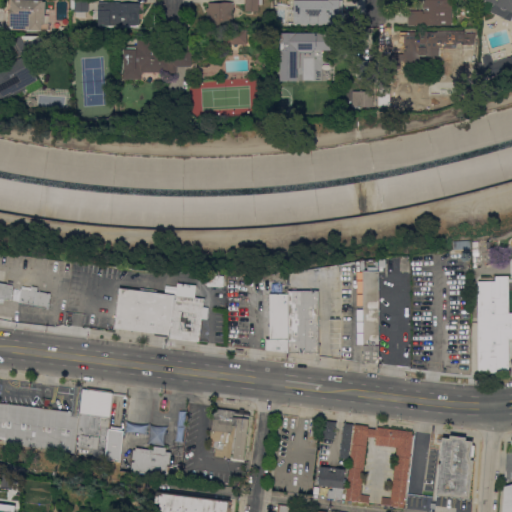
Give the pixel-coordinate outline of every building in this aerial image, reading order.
[(44,0),(44,3),(46,3),(46,23),(50,23),(50,29),(43,29),(43,30),(10,29),(10,28),(8,28),(9,10),(12,10),(12,0),(44,0)] [(89,0),(89,11),(87,11),(87,18),(79,18),(79,11),(75,11),(75,0),(89,0)] [(246,0),(263,0),(263,4),(259,4),(259,12),(246,11),(246,0)] [(344,0),(344,10),(332,10),(332,20),(329,20),(329,22),(323,22),(323,26),(314,26),(314,23),(307,23),(307,24),(298,24),(298,10),(306,10),(306,0),(344,0)] [(409,25),(408,8),(425,8),(424,0),(453,0),(453,25),(409,25)] [(511,0),(511,11),(507,9),(505,10),(502,8),(501,6),(486,0),(511,0)] [(121,2),(121,3),(144,2),(144,13),(140,13),(140,24),(121,25),(99,25),(95,25),(95,18),(99,18),(99,11),(99,2),(121,2)] [(224,2),(233,2),(233,4),(234,4),(234,8),(233,8),(233,25),(207,25),(207,8),(209,8),(209,2),(224,2)] [(440,47),(439,56),(425,56),(425,54),(421,54),(421,62),(390,62),(390,53),(403,53),(403,30),(423,30),(423,32),(438,32),(438,30),(465,30),(465,37),(474,37),(474,62),(457,62),(457,47),(440,47)] [(223,44),(222,32),(248,31),(248,44),(223,44)] [(335,32),(335,49),(314,50),(314,52),(300,52),(300,67),(297,67),(297,80),(281,80),(281,57),(278,57),(278,50),(280,50),(280,41),(278,41),(278,34),(279,34),(279,32),(335,32)] [(0,59),(4,57),(6,61),(13,57),(12,55),(19,51),(13,41),(13,40),(12,37),(18,34),(20,36),(22,35),(42,35),(48,47),(36,54),(34,49),(23,54),(24,56),(26,55),(42,85),(30,91),(28,86),(15,92),(16,95),(4,101),(3,97),(0,98),(0,59)] [(142,72),(142,79),(124,79),(124,47),(138,47),(138,39),(159,39),(159,45),(163,45),(163,51),(192,51),(192,66),(177,66),(177,72),(142,72)] [(486,75),(511,68),(511,55),(490,62),(488,54),(481,56),(486,75)] [(459,66),(463,70),(465,67),(474,75),(462,88),(449,77),(459,66)] [(393,105),(382,105),(382,86),(394,86),(393,105)] [(353,106),(353,91),(375,91),(375,106),(353,106)] [(390,109),(390,92),(377,92),(377,109),(390,109)] [(319,267),(337,265),(338,277),(320,279),(319,267)] [(289,351),(288,292),(288,270),(293,270),(293,266),(319,266),(319,351),(289,351)] [(362,361),(364,270),(368,270),(368,266),(378,266),(378,270),(380,270),(380,363),(362,361)] [(511,337),(509,337),(509,371),(479,369),(479,279),(496,279),(496,274),(509,274),(509,311),(511,311),(511,337)] [(209,286),(209,275),(224,275),(224,286),(209,286)] [(0,282),(4,283),(4,280),(14,282),(13,284),(14,285),(12,300),(2,298),(2,301),(0,300),(0,282)] [(116,326),(121,287),(141,289),(141,287),(146,287),(146,288),(150,288),(153,289),(152,291),(177,294),(178,282),(198,284),(196,296),(205,297),(204,305),(209,306),(208,318),(203,317),(200,340),(170,337),(171,333),(116,326)] [(49,308),(20,303),(20,301),(22,289),(31,290),(32,286),(38,287),(37,291),(51,293),(49,308)] [(15,288),(22,289),(20,301),(13,300),(15,288)] [(289,351),(265,349),(265,338),(269,338),(269,293),(288,292),(289,351)] [(5,443),(6,440),(0,439),(0,401),(77,412),(80,389),(83,389),(75,452),(5,443)] [(83,389),(113,393),(110,417),(102,416),(98,449),(79,446),(80,437),(77,437),(75,452),(83,389)] [(250,412),(221,408),(220,417),(216,416),(215,424),(213,424),(209,455),(229,458),(230,455),(245,457),(250,412)] [(319,437),(311,436),(312,432),(310,432),(310,429),(312,430),(312,426),(311,425),(311,423),(313,423),(314,419),(321,420),(319,437)] [(325,420),(337,422),(336,427),(337,427),(337,430),(336,430),(336,431),(337,431),(337,434),(335,433),(335,439),(323,437),(325,420)] [(349,458),(340,457),(345,423),(354,424),(349,458)] [(413,431),(412,434),(414,435),(404,508),(381,505),(382,496),(391,498),(398,447),(376,444),(377,437),(368,436),(361,494),(370,495),(369,503),(345,500),(355,424),(369,426),(369,428),(377,429),(377,427),(413,431)] [(120,461),(105,460),(109,429),(111,429),(111,426),(123,428),(122,431),(124,431),(120,461)] [(472,460),(474,460),(470,498),(436,494),(440,463),(442,463),(443,457),(441,457),(443,437),(450,438),(450,436),(467,438),(467,440),(474,441),(474,443),(472,460)] [(169,475),(131,470),(133,450),(136,450),(136,447),(154,450),(155,445),(167,447),(167,451),(172,452),(169,475)] [(343,499),(328,498),(329,489),(333,490),(334,487),(320,485),(322,466),(346,469),(343,499)] [(503,511),(505,485),(511,482),(511,511),(503,511)] [(231,500),(230,507),(231,507),(230,511),(159,511),(161,503),(156,503),(157,491),(231,500)]
